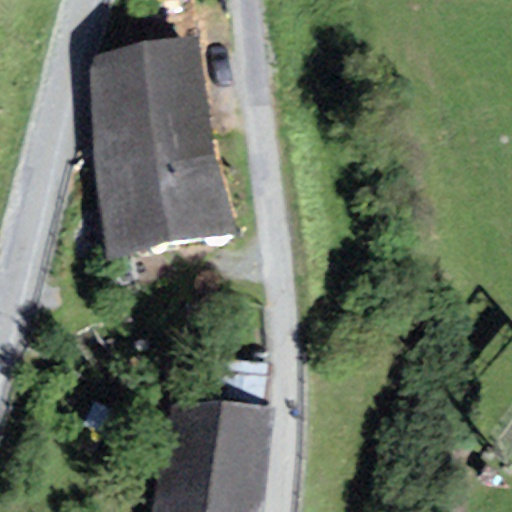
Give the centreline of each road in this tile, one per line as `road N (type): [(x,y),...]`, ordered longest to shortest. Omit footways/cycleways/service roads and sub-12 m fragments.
road 1 (residential): [(277,511),(297,404),(245,0)]
road 2 (residential): [(99,0),(33,253),(0,346)]
